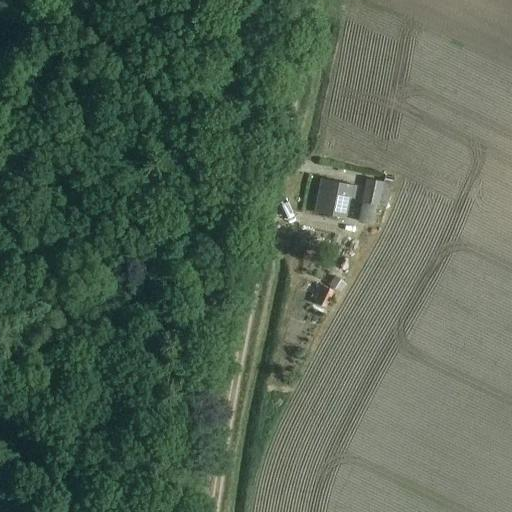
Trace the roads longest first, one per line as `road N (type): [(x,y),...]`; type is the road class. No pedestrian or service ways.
road 1 (track): [(217,511),(319,0)]
road 2 (unclassified): [(86,511),(0,415)]
